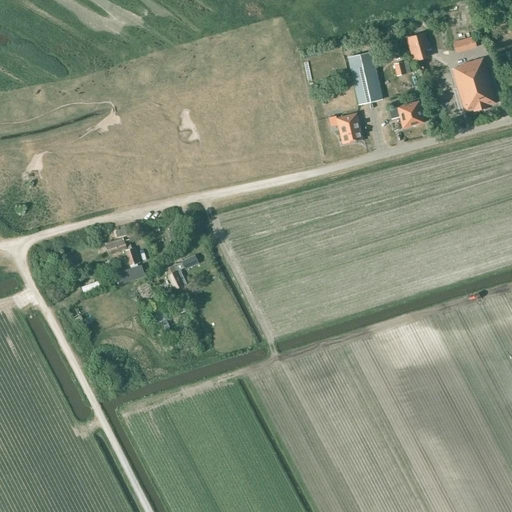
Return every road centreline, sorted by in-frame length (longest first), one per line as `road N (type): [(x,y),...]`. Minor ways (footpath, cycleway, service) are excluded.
road 1 (unclassified): [(16,241),(511,120)]
road 2 (track): [(1,245),(16,241),(149,511)]
